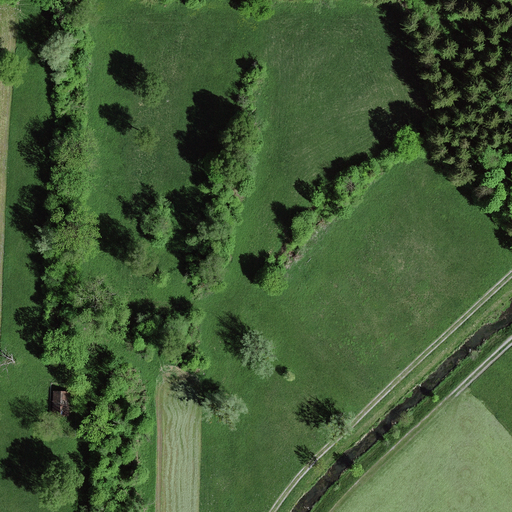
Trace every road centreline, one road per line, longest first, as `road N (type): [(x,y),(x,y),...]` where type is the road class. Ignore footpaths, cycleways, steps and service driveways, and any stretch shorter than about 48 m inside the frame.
road 1 (track): [(274,511),(325,450),(511,275)]
road 2 (track): [(333,511),(511,343)]
